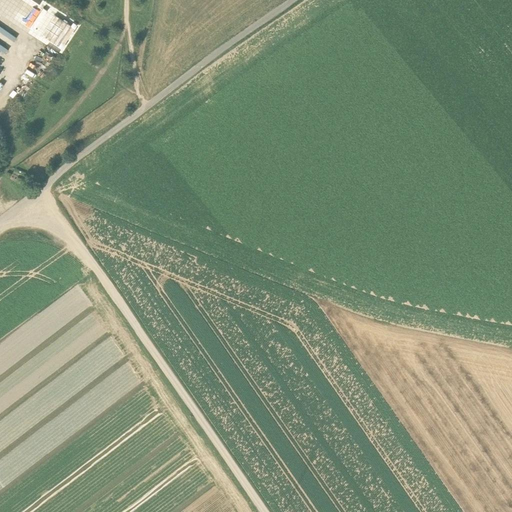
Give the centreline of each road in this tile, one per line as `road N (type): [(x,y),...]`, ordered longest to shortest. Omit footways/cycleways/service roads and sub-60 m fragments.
road 1 (track): [(264,511),(38,191)]
road 2 (residential): [(292,0),(0,221)]
